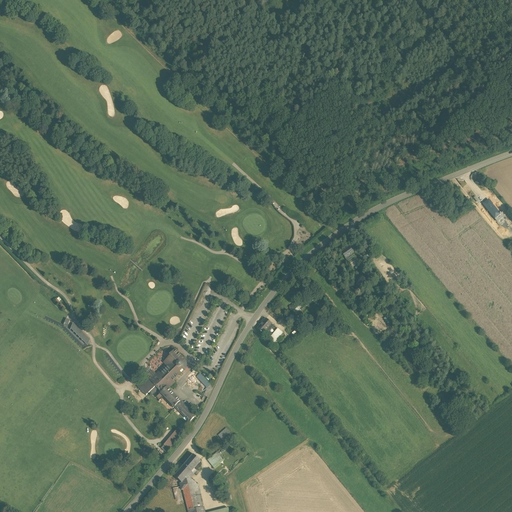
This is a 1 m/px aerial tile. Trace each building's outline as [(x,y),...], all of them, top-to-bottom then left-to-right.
[(496,210),(488,200),(484,203),(489,209),(488,210),(491,214),(496,210)] [(499,213),(496,210),(491,214),(495,219),(496,218),(498,221),(503,217),(500,212),(499,213)] [(349,247),(341,252),(345,258),(345,259),(349,264),(357,259),(353,253),(349,247)] [(272,324),(266,319),(264,321),(263,320),(259,325),(260,326),(266,331),(266,330),(272,324)] [(91,340),(73,323),(71,327),(89,345),(91,340)] [(266,331),(260,326),(257,329),(261,332),(260,333),(261,333),(263,334),(266,331)] [(277,329),(272,335),(269,339),(273,343),(282,333),(277,329)] [(268,332),(266,330),(266,331),(263,334),(269,339),(272,335),(268,332)] [(175,350),(169,356),(170,356),(165,362),(168,365),(157,375),(155,373),(150,378),(149,379),(147,378),(156,387),(161,392),(161,393),(166,388),(169,385),(171,387),(174,383),(173,381),(178,376),(179,376),(185,370),(184,369),(185,367),(185,365),(185,363),(184,361),(185,360),(175,350)] [(200,374),(195,369),(188,376),(190,379),(187,381),(191,385),(194,382),(192,381),(200,374)] [(211,385),(200,374),(196,377),(207,388),(211,385)] [(156,387),(147,378),(138,387),(147,395),(156,387)] [(213,387),(211,385),(207,388),(203,395),(208,397),(213,387)] [(166,388),(161,393),(161,392),(159,394),(163,398),(173,408),(174,407),(180,402),(168,389),(167,390),(166,388)] [(181,403),(176,408),(189,422),(195,416),(181,403)] [(226,428),(218,436),(224,442),(232,435),(226,428)] [(182,434),(176,430),(164,445),(169,450),(182,434)] [(223,461),(215,452),(207,459),(215,468),(223,461)] [(200,461),(193,454),(189,459),(192,461),(189,464),(194,469),(200,461)] [(194,469),(189,464),(192,461),(189,459),(183,465),(191,472),(192,470),(194,469)] [(191,472),(183,465),(172,477),(180,484),(183,480),(185,478),(191,472)] [(195,473),(192,470),(191,472),(185,478),(190,479),(195,473)] [(185,478),(183,480),(186,487),(183,491),(184,495),(194,493),(195,499),(197,509),(203,507),(198,486),(190,479),(185,478)] [(194,493),(184,495),(185,501),(195,499),(194,493)] [(195,499),(185,501),(188,511),(197,509),(195,499)]
